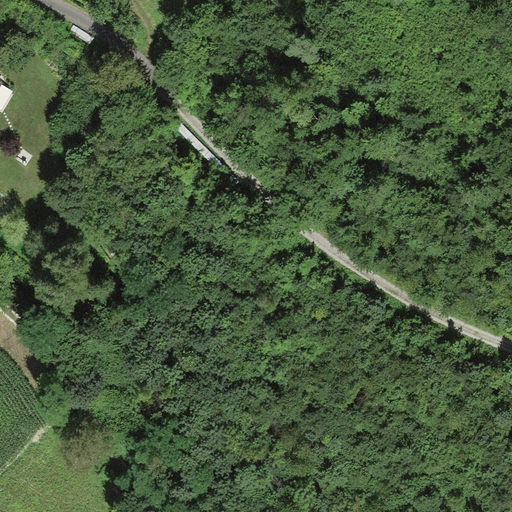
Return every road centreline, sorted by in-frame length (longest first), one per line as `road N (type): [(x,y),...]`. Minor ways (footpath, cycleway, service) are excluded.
road 1 (track): [(41,0),(136,58),(278,217),(374,282),(511,346)]
road 2 (track): [(0,328),(64,391),(163,511)]
